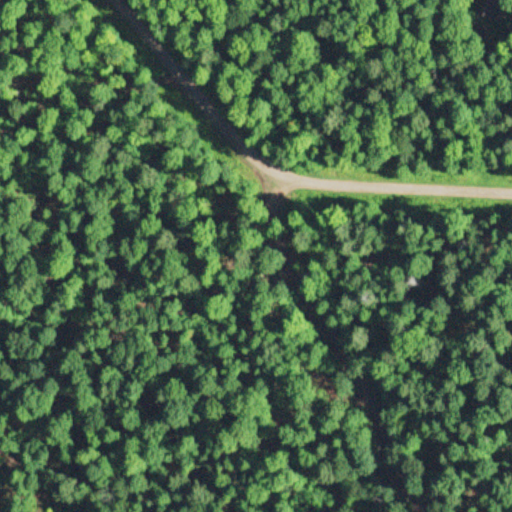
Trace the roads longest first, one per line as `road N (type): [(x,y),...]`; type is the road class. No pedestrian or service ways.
road 1 (residential): [(511,191),(291,181),(263,170),(115,0)]
road 2 (track): [(291,181),(286,240),(298,281),(349,357),(404,483),(428,511)]
